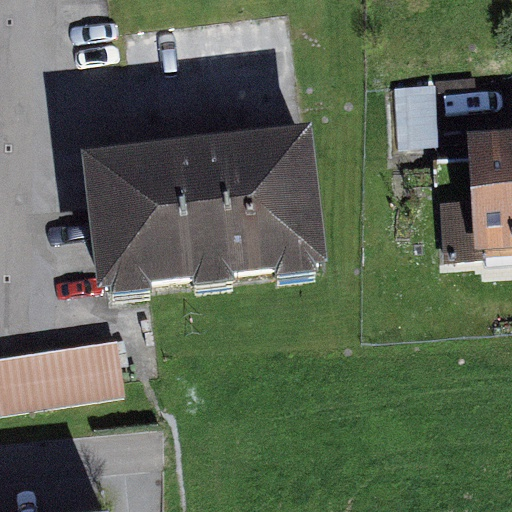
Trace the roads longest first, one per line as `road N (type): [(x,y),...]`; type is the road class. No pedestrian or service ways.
road 1 (residential): [(36,0),(39,328)]
road 2 (unknown): [(36,83),(266,76)]
